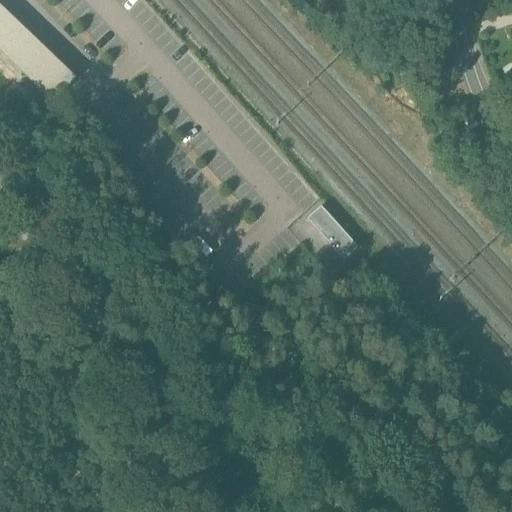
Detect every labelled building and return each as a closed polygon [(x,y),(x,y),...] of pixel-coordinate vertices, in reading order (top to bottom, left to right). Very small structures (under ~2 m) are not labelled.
[(0,10),(0,52),(53,103),(74,80),(0,10)] [(380,29),(373,35),(386,49),(392,44),(380,29)] [(307,220),(312,226),(326,215),(320,208),(307,220)] [(326,215),(312,226),(318,233),(329,223),(331,221),(326,215)] [(356,249),(331,221),(329,223),(318,233),(343,261),(356,249)]
